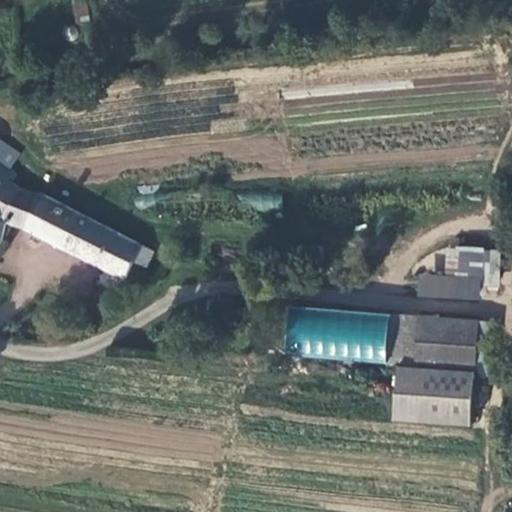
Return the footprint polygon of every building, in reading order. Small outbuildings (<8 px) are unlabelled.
[(34,41),(25,45),(24,53),(33,61),(42,52),(41,43),(34,41)] [(12,167),(0,159),(0,213),(4,216),(22,185),(7,177),(12,167)] [(139,262),(151,268),(161,254),(77,213),(22,185),(4,216),(15,224),(36,232),(129,278),(139,262)] [(480,289),(498,290),(500,249),(445,246),(444,274),(418,272),(416,297),(480,300),(480,289)] [(399,366),(402,320),(339,316),(336,368),(385,371),(385,365),(396,366),(399,366)] [(475,324),(402,320),(399,366),(473,371),(475,324)] [(399,366),(396,366),(393,421),(470,428),(473,371),(399,366)]
